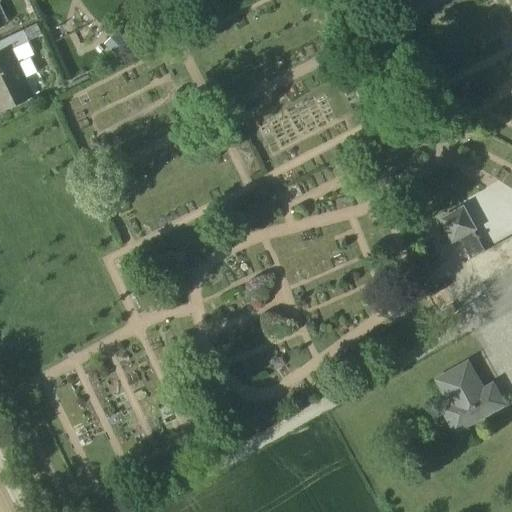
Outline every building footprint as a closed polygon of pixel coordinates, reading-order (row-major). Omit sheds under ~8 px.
[(22,31),(27,42),(41,35),(36,24),(22,31)] [(0,41),(0,54),(9,50),(9,51),(27,42),(22,31),(0,41)] [(27,42),(9,51),(22,78),(35,72),(28,59),(31,50),(27,42)] [(0,111),(31,97),(22,78),(9,51),(9,50),(0,54),(0,111)] [(460,240),(474,232),(476,231),(463,208),(440,220),(454,244),(460,240)] [(460,240),(471,261),(485,253),(474,232),(460,240)] [(511,238),(487,252),(492,260),(511,248),(511,238)] [(487,252),(485,253),(471,261),(483,283),(511,266),(511,248),(492,260),(487,252)] [(441,410),(451,428),(474,415),(477,420),(489,413),(488,410),(501,402),(491,385),(482,390),(478,393),(474,385),(478,383),(467,363),(435,381),(449,406),(441,410)] [(478,393),(482,390),(478,383),(474,385),(478,393)] [(488,410),(489,413),(503,406),(501,402),(488,410)] [(474,415),(451,428),(454,432),(477,420),(474,415)]
